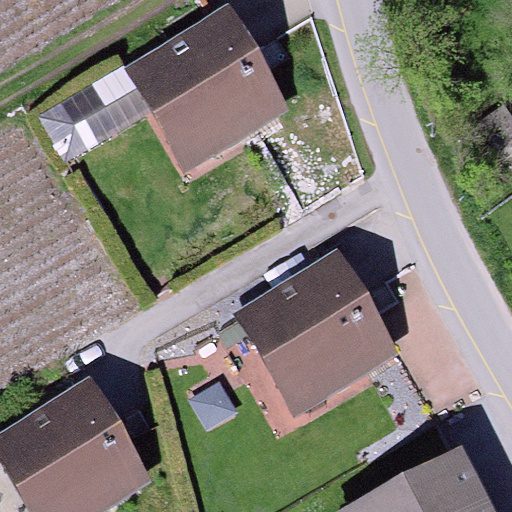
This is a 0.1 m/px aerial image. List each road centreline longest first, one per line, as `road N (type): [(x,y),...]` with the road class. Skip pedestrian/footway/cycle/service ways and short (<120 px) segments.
road 1 (unknown): [(1,398),(404,174)]
road 2 (residential): [(511,394),(433,246),(341,0)]
